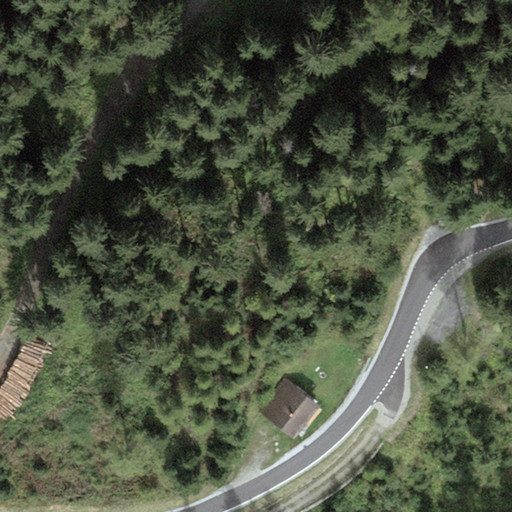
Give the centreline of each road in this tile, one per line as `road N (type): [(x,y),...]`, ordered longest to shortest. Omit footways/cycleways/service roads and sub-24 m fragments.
road 1 (unclassified): [(511,229),(451,266),(411,315),(364,399),(322,446),(186,511)]
road 2 (track): [(0,369),(86,155),(125,80),(198,0)]
road 3 (track): [(285,511),(375,438),(396,397),(388,356)]
